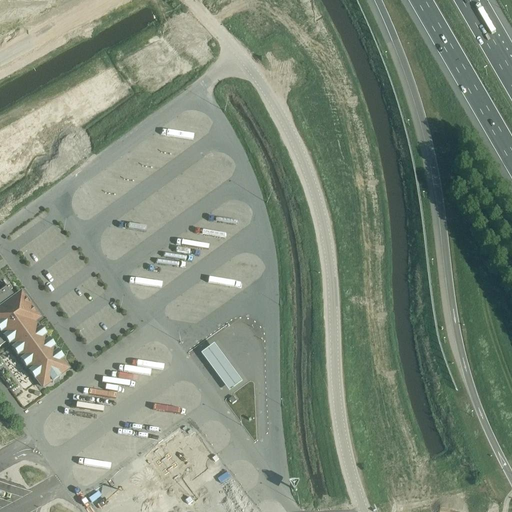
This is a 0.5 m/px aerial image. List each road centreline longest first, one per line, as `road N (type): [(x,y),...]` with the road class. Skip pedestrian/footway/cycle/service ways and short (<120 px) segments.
road 1 (motorway): [(377,0),(424,126),(469,383),(511,479)]
road 2 (unclassified): [(363,511),(338,392),(320,207),(291,127),(240,57)]
road 3 (motorway): [(417,0),(511,162)]
